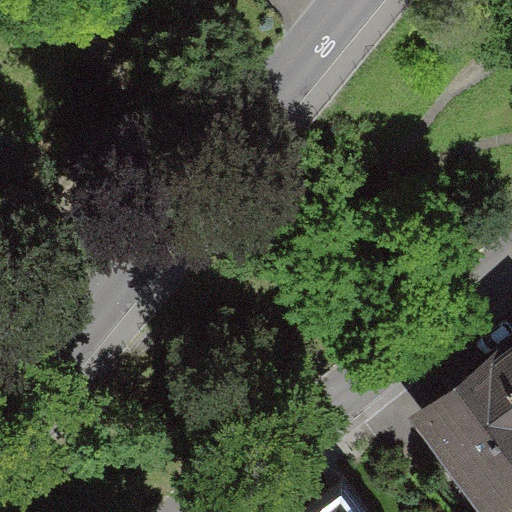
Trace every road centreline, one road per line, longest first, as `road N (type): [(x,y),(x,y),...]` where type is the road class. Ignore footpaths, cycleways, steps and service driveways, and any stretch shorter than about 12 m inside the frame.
road 1 (tertiary): [(359,0),(0,425)]
road 2 (residential): [(204,511),(511,271)]
